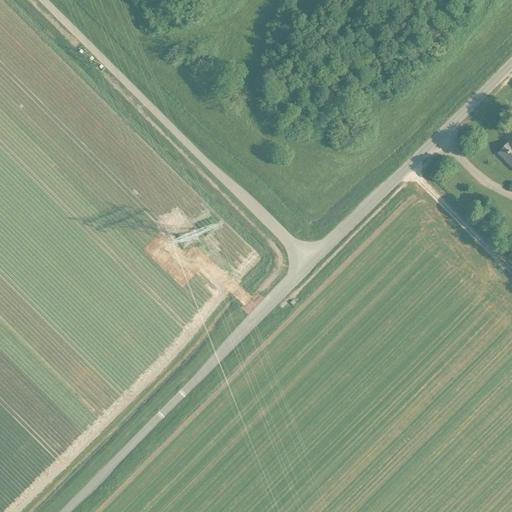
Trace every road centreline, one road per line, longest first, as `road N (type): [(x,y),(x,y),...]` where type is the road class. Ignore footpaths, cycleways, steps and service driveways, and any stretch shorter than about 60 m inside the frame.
road 1 (unclassified): [(307,264),(35,0)]
road 2 (unclassified): [(64,511),(307,264)]
road 3 (unclassified): [(307,264),(511,62)]
road 4 (track): [(404,168),(511,275)]
